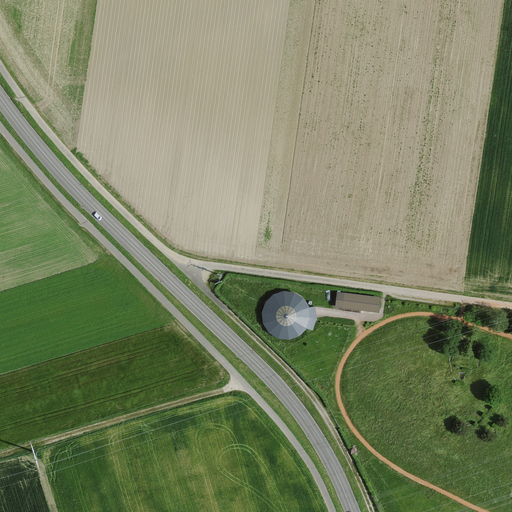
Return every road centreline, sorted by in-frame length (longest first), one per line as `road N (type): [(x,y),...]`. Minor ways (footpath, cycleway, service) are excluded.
road 1 (track): [(0,64),(91,178),(178,261),(511,305)]
road 2 (primary): [(0,96),(69,182),(295,405),(351,511)]
road 3 (track): [(0,125),(282,426),(333,511)]
road 4 (track): [(372,511),(303,386),(178,261)]
road 5 (track): [(0,453),(243,383)]
